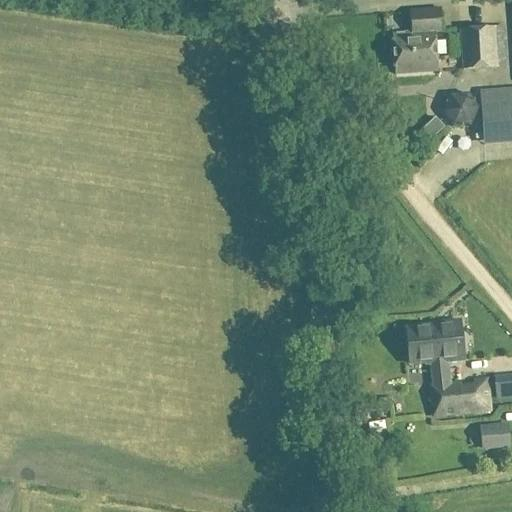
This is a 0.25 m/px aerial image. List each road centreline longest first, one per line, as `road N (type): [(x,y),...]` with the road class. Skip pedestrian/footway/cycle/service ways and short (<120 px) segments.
road 1 (unclassified): [(338,511),(293,60),(244,0)]
road 2 (track): [(511,314),(293,60)]
